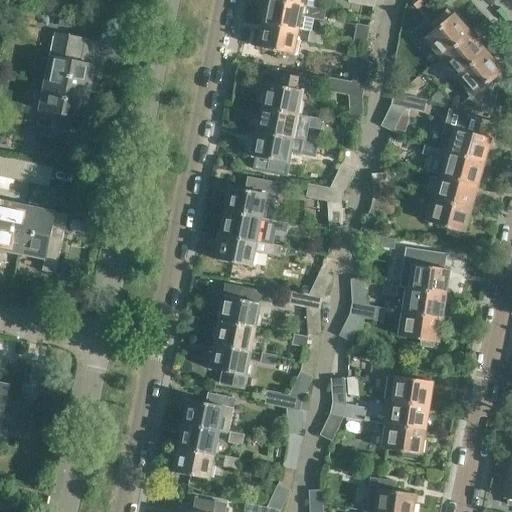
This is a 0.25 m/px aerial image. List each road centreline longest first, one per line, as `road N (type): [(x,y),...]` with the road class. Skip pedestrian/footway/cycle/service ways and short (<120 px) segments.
road 1 (residential): [(156,348),(224,0)]
road 2 (residential): [(164,0),(102,338)]
road 3 (residential): [(460,511),(511,251)]
road 4 (residential): [(102,338),(68,511)]
road 5 (residential): [(124,511),(156,348)]
